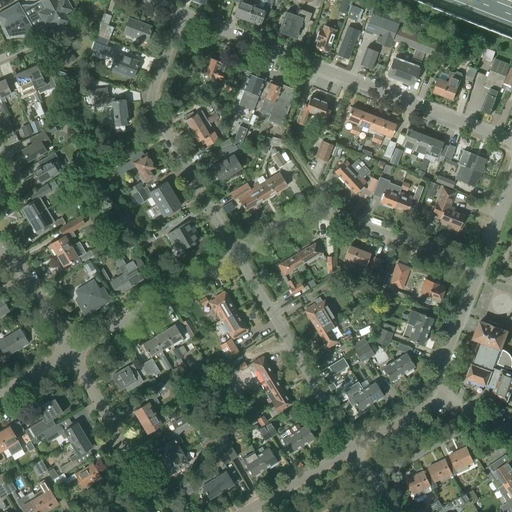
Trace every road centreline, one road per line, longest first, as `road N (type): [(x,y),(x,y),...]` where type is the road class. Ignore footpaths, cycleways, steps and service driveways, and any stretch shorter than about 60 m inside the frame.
road 1 (residential): [(511,144),(180,14)]
road 2 (residential): [(235,252),(319,207),(479,268)]
road 3 (residential): [(235,252),(151,105),(180,14)]
road 4 (residential): [(352,448),(235,252)]
road 5 (residential): [(67,353),(235,252)]
road 6 (residential): [(147,511),(131,465),(67,353)]
road 7 (residential): [(371,481),(477,415)]
road 8 (residential): [(432,392),(475,279)]
